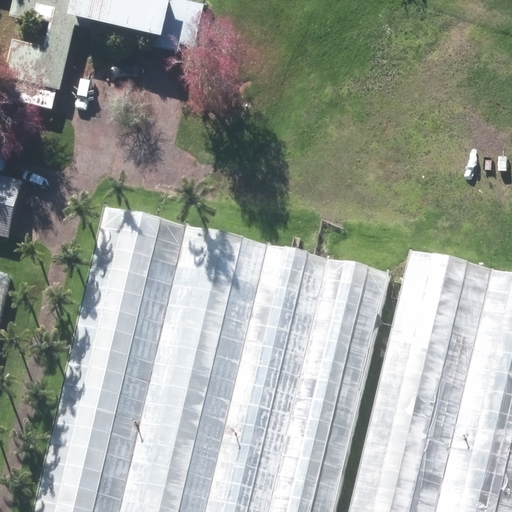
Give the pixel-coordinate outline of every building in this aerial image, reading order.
[(34,106),(57,112),(62,90),(67,91),(81,28),(99,32),(101,24),(161,37),(159,48),(201,57),(213,7),(186,1),(186,0),(20,0),(16,20),(42,26),(43,23),(55,26),(50,49),(22,43),(15,76),(40,81),(34,106)] [(330,102),(353,107),(362,66),(339,61),(330,102)] [(225,166),(281,180),(291,136),(236,123),(225,166)] [(0,171),(8,174),(18,139),(0,134),(0,171)] [(296,180),(375,199),(385,161),(306,142),(296,180)] [(0,236),(13,240),(28,184),(0,176),(0,236)] [(38,511),(341,511),(396,274),(108,209),(38,511)] [(354,511),(511,511),(511,272),(414,250),(354,511)] [(0,337),(14,277),(0,274),(0,337)]
